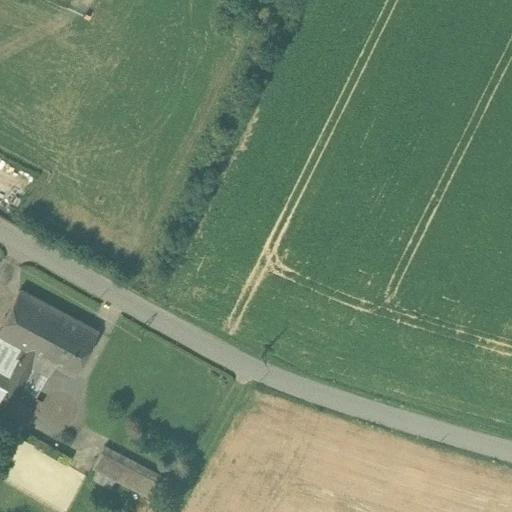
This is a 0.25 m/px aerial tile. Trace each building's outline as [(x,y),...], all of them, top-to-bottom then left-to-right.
[(96,331),(18,289),(0,321),(0,333),(38,354),(27,374),(32,376),(37,368),(47,374),(53,363),(73,373),(96,331)] [(38,354),(0,333),(0,393),(2,389),(14,396),(19,388),(27,374),(38,354)] [(35,397),(47,374),(37,368),(32,376),(27,374),(19,388),(21,389),(35,397)] [(0,410),(26,426),(35,410),(15,399),(21,389),(19,388),(14,396),(2,389),(0,393),(0,410)] [(35,397),(21,389),(15,399),(35,410),(41,400),(35,397)] [(160,474),(103,445),(92,466),(126,484),(148,495),(158,475),(159,476),(160,474)] [(119,506),(124,497),(98,482),(92,493),(119,506)]
